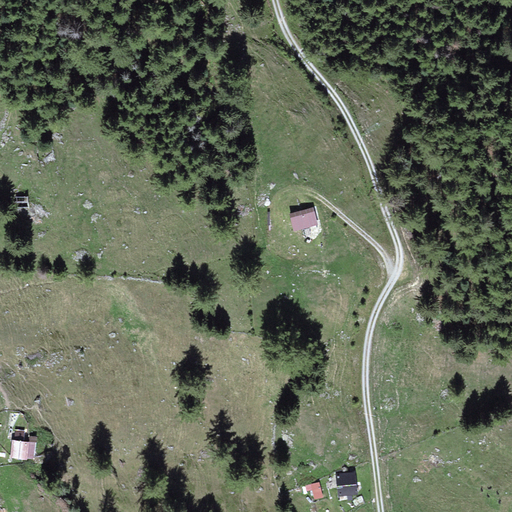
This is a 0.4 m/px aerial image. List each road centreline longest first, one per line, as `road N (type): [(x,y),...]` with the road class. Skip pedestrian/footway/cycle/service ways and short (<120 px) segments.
road 1 (track): [(379,511),(365,352),(399,252),(340,98),(302,58),(275,0)]
road 2 (track): [(294,190),(324,200),(380,249),(393,274)]
